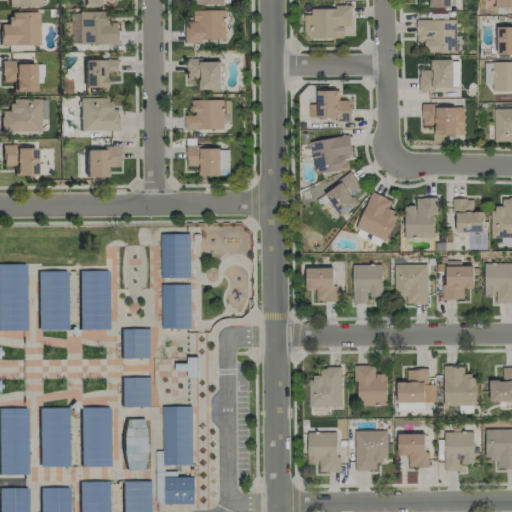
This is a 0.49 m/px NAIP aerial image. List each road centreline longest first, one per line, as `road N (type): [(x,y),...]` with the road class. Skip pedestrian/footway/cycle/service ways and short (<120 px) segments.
road 1 (residential): [(278,511),(274,0)]
road 2 (residential): [(0,208),(276,208)]
road 3 (residential): [(511,335),(277,336)]
road 4 (residential): [(511,493),(278,496)]
road 5 (residential): [(150,0),(148,208)]
road 6 (residential): [(387,165),(389,0)]
road 7 (residential): [(387,165),(511,164)]
